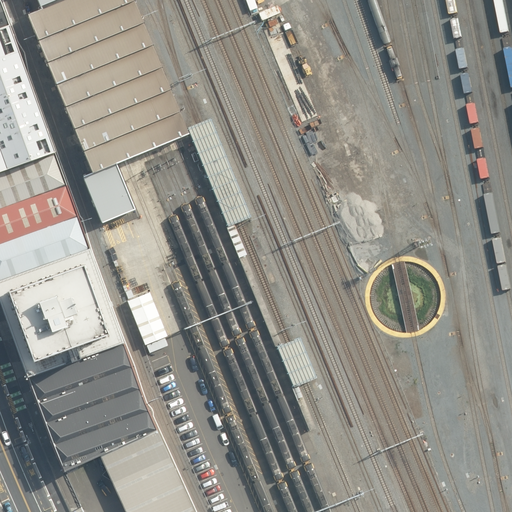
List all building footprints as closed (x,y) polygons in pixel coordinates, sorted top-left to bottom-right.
[(35,0),(38,7),(39,7),(40,9),(26,14),(91,172),(116,162),(124,159),(148,150),(160,144),(175,139),(187,133),(132,0),(35,0)] [(0,27),(0,171),(53,152),(8,25),(0,27)] [(199,123),(187,127),(226,227),(239,222),(249,218),(210,118),(199,123)] [(0,171),(0,278),(87,248),(88,247),(53,152),(0,171)] [(135,209),(116,162),(91,172),(82,176),(101,223),(135,209)] [(0,307),(24,376),(25,375),(120,342),(87,248),(0,278),(0,307)] [(126,301),(144,345),(168,336),(150,291),(126,301)] [(288,343),(277,347),(293,387),(304,382),(317,377),(300,337),(288,343)] [(62,471),(99,454),(155,429),(122,342),(120,342),(25,375),(62,471)] [(125,511),(195,511),(156,429),(155,429),(99,454),(125,511)]
